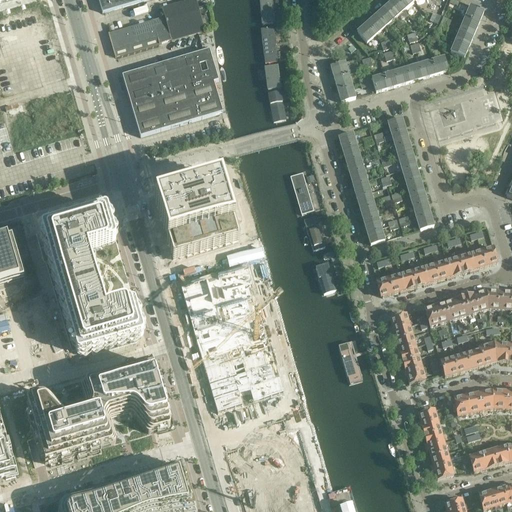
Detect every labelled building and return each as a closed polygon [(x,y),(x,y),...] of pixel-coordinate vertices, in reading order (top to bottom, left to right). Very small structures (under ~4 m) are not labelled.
[(98,0),(102,14),(150,0),(98,0)] [(205,32),(198,9),(195,0),(193,0),(162,10),(164,19),(108,36),(115,59),(159,46),(159,45),(171,42),(205,32)] [(264,0),(266,26),(275,25),(273,0),(264,0)] [(405,11),(394,0),(385,8),(395,19),(405,11)] [(414,2),(411,0),(394,0),(405,11),(414,2)] [(479,24),(484,13),(470,7),(465,19),(479,24)] [(395,19),(385,8),(376,17),(386,28),(395,19)] [(386,28),(376,17),(366,25),(376,36),(386,28)] [(474,36),(479,24),(465,19),(460,30),(474,36)] [(376,36),(366,25),(357,34),(367,45),(376,36)] [(269,64),(279,63),(276,29),(266,30),(269,64)] [(469,48),(474,36),(460,30),(456,42),(469,48)] [(464,59),(469,48),(456,42),(451,54),(464,59)] [(218,82),(209,52),(164,65),(173,96),(214,84),(218,82)] [(449,73),(444,58),(432,62),(436,76),(449,73)] [(436,76),(432,62),(420,66),(424,80),(436,76)] [(349,76),(345,64),(331,68),(333,76),(334,80),(349,76)] [(173,96),(164,65),(122,78),(131,108),(173,96)] [(424,80),(420,66),(408,69),(412,84),(424,80)] [(267,94),(282,92),(279,67),(264,69),(267,94)] [(412,84),(408,69),(396,73),(400,87),(412,84)] [(400,87),(396,73),(384,76),(388,91),(400,87)] [(352,88),(349,76),(334,80),(338,92),(352,88)] [(388,91),(384,76),(372,80),(376,94),(388,91)] [(223,114),(214,84),(173,96),(182,126),(223,114)] [(356,100),(352,88),(338,92),(341,105),(356,100)] [(273,125),(287,122),(282,93),(267,96),(273,125)] [(182,126),(173,96),(131,108),(140,139),(182,126)] [(406,132),(402,120),(388,124),(391,136),(406,132)] [(409,144),(406,132),(391,136),(395,148),(409,144)] [(356,146),(353,135),(353,134),(338,139),(339,139),(342,151),(356,146)] [(413,156),(409,144),(395,148),(398,160),(413,156)] [(360,158),(356,146),(342,151),(346,163),(360,158)] [(416,168),(413,156),(398,160),(402,172),(416,168)] [(363,171),(360,158),(346,163),(349,175),(363,171)] [(420,180),(416,168),(402,172),(406,184),(420,180)] [(367,183),(363,171),(349,175),(353,187),(367,183)] [(307,178),(299,180),(307,207),(315,205),(307,178)] [(219,179),(155,198),(174,262),(238,243),(219,179)] [(423,192),(420,180),(406,184),(409,196),(423,192)] [(371,195),(367,183),(353,187),(356,199),(371,195)] [(427,204),(423,192),(409,196),(413,208),(427,204)] [(374,207),(371,195),(356,199),(360,211),(374,207)] [(430,216),(427,204),(413,208),(416,220),(430,216)] [(378,219),(374,207),(360,211),(364,223),(378,219)] [(106,211),(36,231),(73,358),(143,337),(106,211)] [(434,228),(430,216),(416,220),(420,232),(434,228)] [(327,250),(318,217),(304,221),(313,254),(327,250)] [(381,231),(378,219),(364,223),(367,235),(381,231)] [(385,243),(381,231),(367,235),(371,247),(385,243)] [(20,268),(19,264),(12,239),(0,242),(0,285),(23,279),(22,276),(21,271),(20,268)] [(497,264),(494,253),(493,249),(481,253),(486,269),(496,266),(497,264)] [(486,269),(481,253),(469,256),(475,273),(479,272),(479,271),(486,269)] [(475,273),(469,256),(458,259),(463,276),(470,274),(470,275),(475,273)] [(463,276),(458,259),(446,263),(451,280),(456,279),(455,278),(463,276)] [(340,294),(330,263),(315,268),(324,299),(340,294)] [(451,280),(446,263),(435,266),(439,283),(447,280),(447,281),(451,280)] [(439,283),(435,266),(423,270),(428,287),(432,286),(432,285),(439,283)] [(428,287),(423,270),(411,273),(416,289),(423,287),(424,288),(428,287)] [(209,283),(181,291),(218,416),(246,408),(245,404),(255,401),(256,405),(284,397),(247,271),(220,279),(209,283)] [(416,289),(411,273),(400,276),(405,294),(409,293),(409,292),(416,289)] [(405,294),(400,276),(388,280),(393,296),(400,294),(400,295),(405,294)] [(393,296),(388,280),(376,283),(381,298),(382,299),(393,296)] [(511,313),(511,292),(510,292),(510,294),(503,294),(502,313),(506,313),(506,310),(510,310),(509,313),(511,313)] [(489,312),(487,293),(486,293),(478,295),(477,293),(473,294),(479,315),(489,312)] [(502,313),(503,294),(487,293),(489,312),(493,312),(493,309),(497,310),(496,312),(502,313)] [(479,315),(473,294),(468,296),(469,298),(464,299),(469,315),(472,314),(473,317),(479,315)] [(469,315),(464,299),(458,301),(458,299),(454,300),(460,320),(467,318),(466,316),(469,315)] [(460,320),(454,300),(449,302),(449,304),(444,305),(449,321),(452,320),(453,322),(460,320)] [(449,321),(444,305),(439,307),(438,305),(434,306),(440,326),(447,324),(446,322),(449,321)] [(440,326),(434,306),(429,307),(430,310),(425,311),(430,329),(440,326)] [(31,310),(19,313),(31,353),(42,350),(31,310)] [(18,313),(6,316),(21,372),(34,368),(18,313)] [(410,327),(407,317),(390,321),(392,328),(390,328),(391,333),(410,327)] [(411,338),(409,335),(412,334),(410,327),(391,333),(392,337),(394,337),(396,343),(411,338)] [(416,349),(414,341),(412,342),(411,338),(396,343),(398,349),(396,350),(397,354),(416,349)] [(342,344),(353,381),(363,378),(352,341),(342,344)] [(496,364),(493,346),(487,348),(487,350),(484,351),(483,349),(479,350),(479,352),(484,368),(496,364)] [(510,365),(511,347),(505,346),(505,349),(501,348),(501,346),(494,346),(493,346),(496,364),(510,365)] [(418,357),(416,349),(397,354),(399,359),(401,358),(403,364),(417,360),(416,357),(418,357)] [(484,368),(479,352),(464,356),(465,362),(468,361),(469,366),(471,365),(473,371),(478,370),(479,370),(482,369),(483,368),(484,368)] [(464,356),(453,359),(458,376),(459,375),(460,375),(463,375),(464,374),(473,371),(471,365),(469,366),(468,361),(465,362),(464,356)] [(458,376),(453,359),(440,363),(445,380),(452,377),(453,378),(456,377),(457,376),(458,376)] [(422,371),(420,363),(418,363),(417,360),(403,364),(404,371),(403,372),(404,376),(422,371)] [(48,398),(27,404),(45,467),(114,448),(116,444),(112,424),(132,418),(150,437),(171,432),(153,367),(86,386),(82,391),(89,411),(67,417),(55,404),(48,398)] [(426,381),(422,371),(404,376),(405,381),(407,380),(409,386),(426,381)] [(506,412),(507,393),(492,392),(491,393),(493,412),(494,412),(499,412),(499,409),(503,409),(502,412),(506,412)] [(493,412),(491,393),(478,395),(481,414),(485,413),(485,411),(489,410),(490,412),(493,412)] [(481,414),(478,395),(466,398),(470,416),(481,414)] [(470,416),(466,398),(455,400),(454,401),(455,406),(452,406),(454,413),(456,413),(457,419),(470,416)] [(438,423),(435,412),(418,417),(420,423),(418,424),(419,428),(438,423)] [(0,422),(0,487),(17,482),(0,422)] [(438,431),(440,430),(438,423),(419,428),(420,433),(423,432),(424,438),(439,434),(438,431)] [(444,444),(442,437),(440,438),(439,434),(424,438),(426,445),(424,445),(425,449),(444,444)] [(261,445),(229,454),(261,511),(302,511),(296,487),(299,486),(295,471),(298,470),(294,454),(297,453),(292,436),(268,443),(268,445),(262,447),(261,445)] [(444,453),(446,452),(444,444),(425,449),(427,454),(429,454),(431,460),(445,456),(444,453)] [(509,465),(506,448),(492,452),(497,468),(509,465)] [(497,468),(492,452),(481,455),(485,472),(497,468)] [(485,472),(481,455),(469,459),(474,475),(485,472)] [(450,466),(448,459),(446,459),(445,456),(431,460),(433,467),(431,467),(432,472),(450,466)] [(454,477),(450,466),(432,472),(433,476),(435,475),(437,482),(454,477)] [(194,511),(190,496),(189,493),(183,474),(182,468),(128,487),(127,487),(123,488),(122,489),(121,489),(120,490),(120,491),(120,493),(120,494),(121,497),(120,497),(112,499),(110,492),(66,503),(64,504),(62,505),(61,507),(59,509),(59,511),(58,511),(194,511)] [(511,487),(508,488),(502,490),(507,506),(511,505),(511,487)] [(507,506),(502,490),(491,493),(495,509),(507,506)] [(486,511),(495,509),(491,493),(479,497),(483,511),(486,511)] [(462,511),(465,511),(462,502),(445,507),(446,511),(462,511)]
